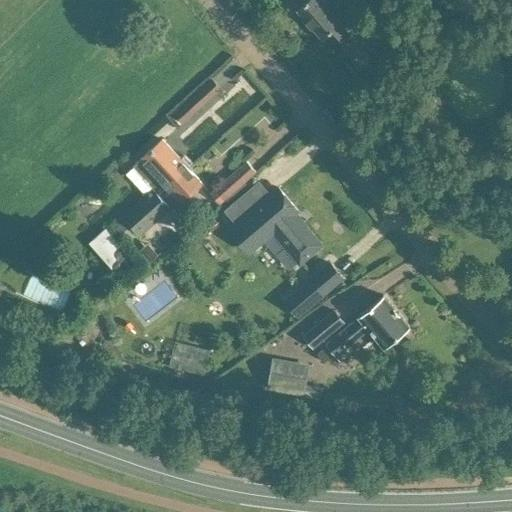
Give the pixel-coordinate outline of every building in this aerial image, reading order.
[(333,0),(307,0),(297,9),(323,38),(335,50),(353,33),(342,21),(348,16),(333,0)] [(184,124),(222,88),(212,78),(174,114),(184,124)] [(141,159),(134,166),(152,186),(150,187),(153,190),(158,196),(188,167),(163,139),(141,158),(141,159)] [(214,189),(209,193),(219,204),(223,200),(256,171),(247,160),(214,189)] [(182,202),(203,183),(188,167),(158,196),(153,190),(125,217),(141,234),(169,208),(166,205),(176,196),(182,202)] [(322,244),(295,213),(298,209),(279,187),(230,229),(249,251),(273,231),(300,262),(322,244)] [(111,224),(94,239),(106,253),(123,238),(111,224)] [(370,237),(353,248),(361,261),(378,249),(370,237)] [(204,245),(192,255),(218,286),(230,276),(204,245)] [(342,277),(330,262),(300,288),(285,301),(297,314),(298,315),(312,303),(342,277)] [(325,343),(336,356),(341,362),(351,353),(347,348),(370,328),(385,347),(410,326),(384,295),(325,343)] [(314,349),(346,322),(335,310),(304,337),(314,349)] [(303,394),(308,368),(272,362),(268,388),(303,394)]
